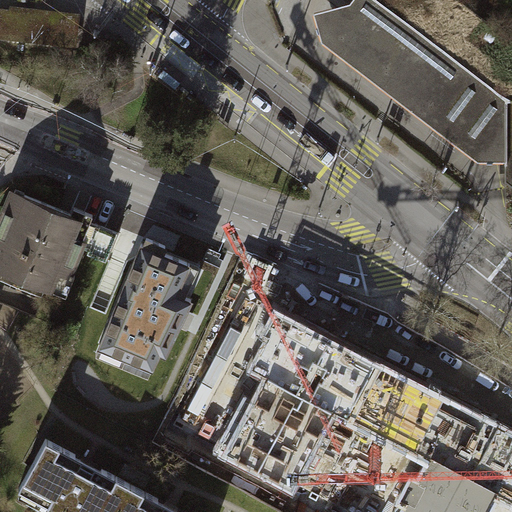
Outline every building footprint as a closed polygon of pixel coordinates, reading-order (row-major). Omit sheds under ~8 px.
[(511,42),(482,20),(452,58),(377,0),(352,0),(350,3),(314,12),(322,41),(478,160),(506,160),(505,138),(506,101),(505,98),(511,97),(511,42)] [(482,20),(456,0),(377,0),(452,58),(482,20)] [(2,12),(0,29),(0,34),(41,40),(44,17),(42,17),(42,13),(13,10),(12,13),(2,12)] [(77,20),(44,17),(41,40),(74,43),(77,20)] [(6,208),(0,222),(0,275),(1,276),(3,269),(66,294),(75,273),(69,271),(80,245),(90,221),(93,213),(74,206),(71,212),(22,193),(14,212),(6,208)] [(88,253),(107,261),(119,232),(90,221),(80,245),(89,249),(88,253)] [(99,344),(153,366),(160,350),(165,352),(191,298),(176,292),(189,262),(163,250),(165,244),(147,236),(144,244),(142,243),(99,344)] [(268,466),(335,318),(257,283),(190,430),(268,466)] [(511,417),(395,368),(361,448),(429,477),(413,511),(449,511),(464,479),(511,499),(511,417)] [(18,489),(61,511),(114,511),(130,483),(46,438),(18,489)] [(184,511),(130,483),(114,511),(184,511)]
